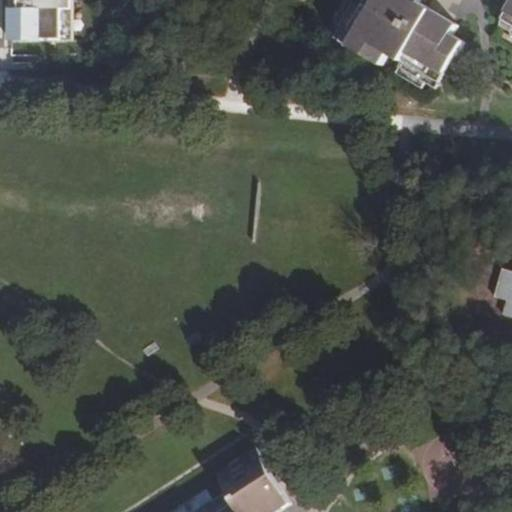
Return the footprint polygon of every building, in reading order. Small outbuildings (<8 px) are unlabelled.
[(76,0),(14,0),(14,40),(76,41),(76,0)] [(401,67),(439,89),(466,43),(454,35),(459,26),(420,3),(422,0),(359,0),(337,38),(383,65),(390,55),(403,63),(401,67)] [(511,10),(503,26),(511,31),(511,10)] [(511,275),(501,273),(494,301),(506,304),(503,318),(511,321),(511,275)] [(279,511),(289,506),(253,452),(214,476),(225,493),(211,502),(203,491),(171,511),(279,511)]
